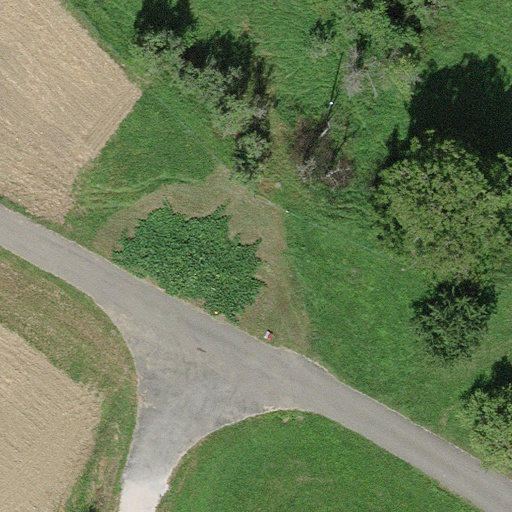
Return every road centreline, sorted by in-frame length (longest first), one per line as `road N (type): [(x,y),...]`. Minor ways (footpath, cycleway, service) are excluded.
road 1 (unclassified): [(511,506),(0,237)]
road 2 (track): [(219,355),(163,433),(135,511)]
